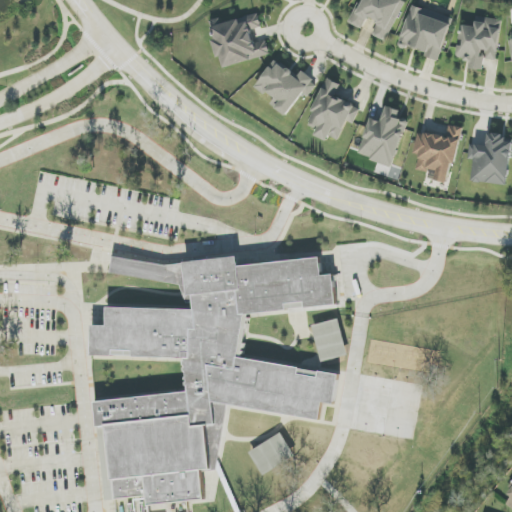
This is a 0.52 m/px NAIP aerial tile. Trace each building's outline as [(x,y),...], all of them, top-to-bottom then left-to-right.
[(405,1),(402,0),(362,0),(352,24),(363,29),(368,18),(379,22),(373,36),(388,42),(405,1)] [(440,59),(453,19),(413,5),(400,45),(440,59)] [(224,68),(271,56),(267,41),(255,44),(251,31),(262,28),(258,14),(221,24),(220,18),(209,21),(219,58),(221,58),(224,68)] [(502,20),(477,17),(476,27),(462,25),(458,59),(470,60),(469,69),(484,71),(485,59),(497,60),(502,20)] [(256,88),(274,99),(270,105),(288,116),(302,93),(309,98),(319,83),(302,72),(299,76),(274,60),(256,88)] [(339,141),(347,121),(354,124),(361,108),(336,98),(342,85),(328,79),(308,126),(318,130),(315,136),(328,141),(330,137),(339,141)] [(394,167),(407,121),(400,119),(403,111),(387,107),(382,122),(370,118),(359,156),(394,167)] [(448,137),(420,131),(415,153),(420,155),(417,168),(437,173),(435,180),(450,184),(463,128),(450,125),(448,137)] [(508,186),(511,151),(511,141),(505,141),(506,135),(489,133),(488,142),(472,140),(469,159),(475,160),(472,182),(508,186)] [(335,308),(244,317),(237,359),(337,378),(333,408),(321,406),(318,424),(227,407),(215,471),(202,473),(205,502),(147,509),(146,498),(114,501),(106,430),(97,431),(94,406),(188,395),(183,361),(91,360),(91,331),(106,330),(107,311),(194,313),(192,299),(187,300),(182,285),(111,276),(114,257),(170,267),(183,266),(236,261),(237,269),(319,261),(320,278),(332,277),(335,308)] [(349,356),(339,319),(313,326),(322,362),(349,356)] [(250,453),(265,476),(296,456),(281,433),(250,453)]
